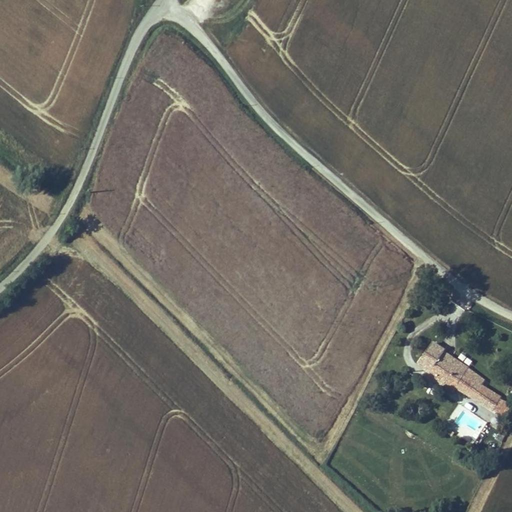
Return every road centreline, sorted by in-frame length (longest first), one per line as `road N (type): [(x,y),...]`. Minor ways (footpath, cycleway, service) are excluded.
road 1 (unclassified): [(165,0),(292,142),(469,292),(511,316)]
road 2 (tertiary): [(0,287),(67,207),(132,46),(161,0)]
